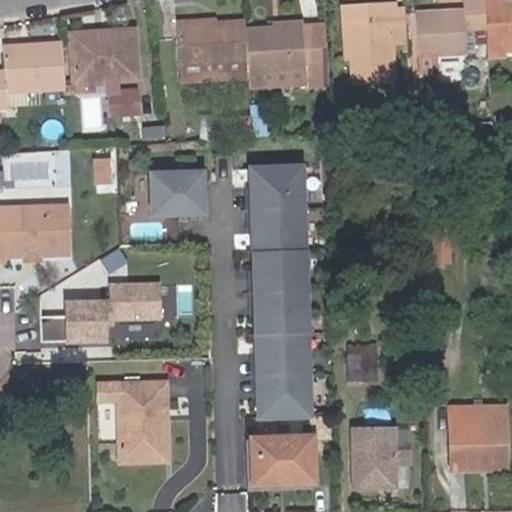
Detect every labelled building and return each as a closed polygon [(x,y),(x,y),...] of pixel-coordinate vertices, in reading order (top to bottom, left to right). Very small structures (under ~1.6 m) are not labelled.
[(349,51),(355,50),(353,13),(391,11),(391,4),(390,0),(376,0),(348,2),(349,51)] [(469,24),(488,24),(488,22),(487,0),(467,0),(468,5),(419,8),(422,49),(470,47),(469,24)] [(511,0),(487,0),(488,22),(505,22),(506,39),(511,38),(511,0)] [(394,36),(410,34),(407,3),(391,4),(391,11),(353,13),(355,50),(357,75),(395,73),(394,36)] [(276,24),(307,22),(306,14),(276,15),(276,24)] [(180,61),(249,57),(249,56),(248,25),(247,18),(217,20),(178,21),(179,31),(180,61)] [(249,57),(250,67),(309,64),(310,79),(331,78),(328,21),(307,22),(276,24),(248,25),(249,56),(249,57)] [(73,40),(77,78),(137,73),(133,27),(102,30),(103,37),(73,40)] [(9,91),(65,87),(63,43),(6,47),(9,91)] [(116,117),(144,115),(141,90),(114,93),(116,117)] [(250,116),(226,117),(227,138),(229,138),(251,136),(250,116)] [(301,167),(244,168),(251,427),(308,425),(301,167)] [(208,169),(150,170),(151,218),(209,216),(208,169)] [(432,215),(445,215),(444,193),(432,193),(432,215)] [(4,196),(0,196),(0,264),(2,265),(1,260),(63,258),(62,204),(5,206),(4,196)] [(447,261),(445,215),(432,215),(433,229),(436,229),(437,261),(447,261)] [(65,319),(38,319),(39,345),(103,343),(102,321),(157,320),(156,273),(109,273),(109,305),(65,306),(65,319)] [(366,360),(350,360),(350,384),(367,384),(366,360)] [(366,360),(367,384),(379,384),(379,360),(366,360)] [(163,383),(95,387),(97,404),(116,403),(119,461),(167,458),(163,383)] [(465,473),(507,474),(508,430),(468,431),(468,423),(445,422),(445,474),(465,473)] [(352,456),(352,490),(394,490),(394,467),(410,468),(409,455),(378,455),(377,435),(352,437),(352,456)] [(314,440),(254,443),(255,487),(315,483),(314,440)] [(342,490),(352,490),(352,456),(342,457),(342,490)]
